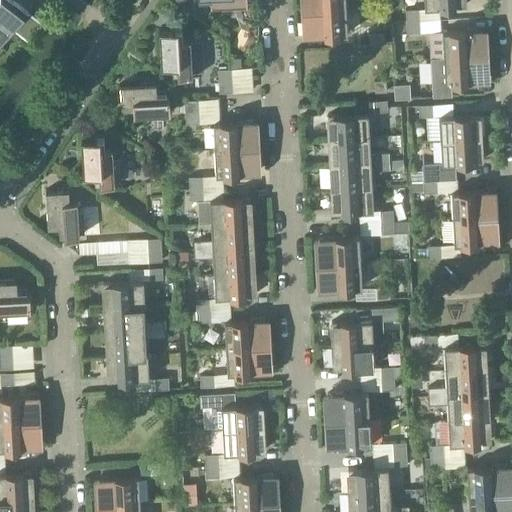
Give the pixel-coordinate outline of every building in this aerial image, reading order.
[(0,0),(0,51),(18,27),(19,27),(30,13),(26,11),(28,9),(16,0),(0,0)] [(210,0),(210,4),(222,4),(223,9),(244,8),(244,3),(247,2),(246,0),(210,0)] [(305,0),(306,10),(346,7),(345,0),(305,0)] [(346,7),(306,10),(307,36),(324,35),(324,36),(340,35),(340,34),(347,33),(346,7)] [(405,9),(406,21),(419,20),(419,8),(405,9)] [(419,20),(406,21),(406,33),(420,32),(419,20)] [(203,40),(191,41),(190,38),(182,38),(182,27),(170,28),(170,27),(159,28),(161,64),(172,64),(173,73),(177,72),(178,75),(192,75),(192,72),(204,71),(203,40)] [(442,31),(443,57),(484,54),(482,28),(465,29),(465,28),(449,29),(449,30),(442,31)] [(369,32),(370,44),(383,44),(383,32),(369,32)] [(484,54),(443,57),(445,83),(452,82),(452,83),(469,82),(468,81),(485,80),(484,54)] [(237,58),(229,59),(230,68),(238,67),(237,58)] [(231,68),(218,69),(218,81),(232,80),(231,68)] [(374,80),(375,91),(375,92),(386,91),(386,79),(374,80)] [(232,80),(218,81),(219,92),(233,92),(232,80)] [(120,84),(120,95),(121,95),(121,106),(133,106),(133,114),(170,112),(169,97),(166,97),(166,93),(157,94),(156,82),(120,84)] [(410,97),(409,83),(393,84),(394,98),(410,97)] [(184,100),(185,112),(198,111),(198,99),(184,100)] [(373,100),(374,112),(387,111),(387,99),(373,100)] [(419,105),(420,116),(433,116),(432,104),(419,105)] [(198,111),(185,112),(186,123),(199,123),(220,121),(219,110),(198,111)] [(328,115),(329,138),(369,136),(368,112),(353,113),(353,112),(336,113),(336,114),(328,115)] [(439,115),(440,139),(480,137),(479,113),(470,114),(470,112),(453,113),(454,115),(439,115)] [(213,122),(214,148),(255,146),(253,120),(237,121),(237,120),(220,121),(220,122),(213,122)] [(81,137),(83,173),(94,173),(95,182),(99,182),(100,185),(114,184),(114,181),(120,181),(119,159),(113,159),(112,147),(104,148),(104,136),(92,137),(92,136),(81,137)] [(329,138),(330,163),(389,160),(389,151),(370,152),(369,136),(329,138)] [(480,137),(440,139),(441,163),(456,162),(456,163),(473,162),(473,161),(482,160),(480,137)] [(255,146),(214,148),(216,174),(223,174),(223,175),(240,174),(239,173),(256,172),(255,146)] [(330,163),(332,188),(372,186),(371,170),(390,169),(389,160),(330,163)] [(422,169),(423,181),(436,180),(436,168),(422,169)] [(189,176),(189,188),(202,187),(202,176),(189,176)] [(436,180),(423,181),(423,193),(437,192),(436,180)] [(372,186),(332,188),(333,212),(342,211),(342,213),(358,212),(358,211),(374,210),(372,186)] [(202,187),(189,188),(190,200),(203,199),(202,187)] [(46,190),(48,226),(59,225),(60,234),(64,234),(64,237),(79,236),(79,233),(85,233),(83,211),(78,212),(77,200),(69,200),(68,189),(57,189),(46,190)] [(451,191),(452,217),(493,215),(491,189),(474,190),(475,189),(458,190),(458,191),(451,191)] [(199,223),(211,223),(251,220),(250,197),(241,197),(241,196),(224,197),(224,198),(197,200),(199,223)] [(374,210),(358,211),(358,212),(359,222),(380,221),(393,221),(393,209),(374,210)] [(493,215),(452,217),(454,243),(461,243),(461,244),(477,243),(477,242),(494,241),(493,215)] [(193,240),(194,249),(252,245),(251,220),(211,223),(212,239),(193,240)] [(380,221),(359,222),(360,234),(380,233),(394,232),(409,232),(408,220),(393,221),(380,221)] [(318,237),(320,263),(360,261),(359,235),(352,235),(352,234),(335,235),(335,236),(318,237)] [(147,238),(148,249),(161,249),(160,237),(147,238)] [(426,245),(427,257),(441,256),(440,244),(426,245)] [(213,256),(214,273),(254,271),(252,245),(194,249),(194,257),(213,256)] [(161,249),(148,249),(148,261),(162,260),(161,249)] [(360,261),(320,263),(321,289),(338,288),(338,289),(355,288),(355,287),(362,287),(360,261)] [(149,267),(149,279),(163,278),(162,266),(149,267)] [(254,271),(214,273),(215,296),(230,296),(230,297),(247,296),(247,295),(255,294),(254,271)] [(0,279),(0,310),(6,310),(6,316),(28,315),(28,309),(31,309),(30,294),(27,294),(27,290),(17,290),(17,279),(0,279)] [(103,282),(104,306),(145,303),(143,280),(128,281),(128,279),(112,280),(112,281),(103,282)] [(362,287),(355,287),(355,288),(355,299),(376,298),(390,297),(389,285),(375,286),(362,287)] [(209,298),(196,298),(196,310),(210,309),(229,308),(228,297),(209,298)] [(104,306),(106,331),(165,327),(164,319),(146,320),(145,303),(104,306)] [(377,306),(356,308),(356,319),(357,320),(382,318),(382,319),(401,318),(400,305),(377,306)] [(210,309),(196,310),(197,321),(210,321),(230,319),(229,308),(210,309)] [(224,320),(226,346),(266,344),(264,318),(248,319),(248,318),(231,319),(231,320),(224,320)] [(340,321),(331,321),(333,345),(380,342),(382,319),(382,318),(357,320),(356,319),(340,319),(340,321)] [(106,331),(107,356),(148,354),(147,337),(165,336),(165,327),(106,331)] [(437,334),(423,334),(424,346),(438,346),(437,334)] [(0,342),(0,366),(13,365),(12,342),(0,342)] [(381,358),(380,342),(333,345),(334,368),(342,368),(343,369),(359,368),(359,367),(374,366),(374,358),(381,358)] [(444,345),(445,369),(485,367),(484,343),(475,344),(475,343),(459,344),(459,345),(444,345)] [(266,344),(226,346),(227,372),(234,372),(234,373),(251,372),(251,371),(267,370),(266,344)] [(148,354),(107,356),(109,379),(117,379),(117,380),(134,379),(134,378),(149,377),(148,354)] [(374,366),(359,367),(359,368),(360,379),(394,377),(394,365),(374,366)] [(427,387),(428,395),(487,392),(485,367),(445,369),(446,386),(427,387)] [(0,372),(0,373),(1,384),(14,383),(13,371),(0,372)] [(200,374),(200,386),(214,385),(213,373),(200,374)] [(155,377),(155,389),(169,388),(168,376),(155,377)] [(394,377),(360,379),(361,390),(361,391),(368,391),(395,389),(394,377)] [(327,393),(329,419),(369,417),(368,391),(361,391),(361,390),(344,391),(344,392),(327,393)] [(236,404),(235,404),(235,391),(199,393),(200,406),(211,406),(212,429),(222,429),(263,427),(261,403),(253,403),(253,402),(236,403),(236,404)] [(447,403),(448,419),(488,417),(487,392),(428,395),(428,404),(447,403)] [(0,396),(0,422),(36,420),(35,394),(18,395),(18,394),(1,395),(1,396),(0,396)] [(156,397),(157,411),(169,411),(168,396),(156,397)] [(369,417),(329,419),(330,445),(347,444),(347,445),(364,444),(364,443),(371,443),(369,417)] [(488,417),(448,419),(449,443),(464,442),(464,443),(481,442),(481,441),(489,441),(488,417)] [(36,420),(0,422),(0,448),(4,448),(5,449),(21,448),(21,447),(38,446),(36,420)] [(263,427),(222,429),(224,452),(239,452),(239,453),(255,452),(255,451),(264,450),(263,427)] [(392,442),(393,454),(406,453),(406,441),(392,442)] [(430,445),(430,456),(444,456),(443,444),(430,445)] [(218,453),(205,454),(205,466),(239,463),(239,453),(239,452),(218,453)] [(393,454),(372,455),(373,466),(373,467),(388,466),(394,465),(407,465),(406,453),(393,454)] [(444,456),(430,456),(431,468),(444,467),(444,456)] [(160,461),(160,473),(174,472),(173,460),(171,461),(160,461)] [(239,463),(205,466),(206,477),(219,476),(233,476),(240,476),(240,475),(239,463)] [(467,466),(468,492),(508,490),(507,464),(490,465),(490,464),(473,465),(473,466),(467,466)] [(348,468),(349,492),(389,490),(388,466),(373,467),(373,466),(356,467),(356,468),(348,468)] [(0,472),(0,496),(32,495),(31,471),(23,471),(23,470),(6,471),(6,472),(0,472)] [(98,477),(100,503),(140,501),(138,475),(131,475),(131,474),(115,475),(115,476),(98,477)] [(233,476),(234,502),(275,500),(273,474),(257,475),(257,474),(240,475),(240,476),(233,476)] [(349,492),(350,511),(408,511),(409,505),(390,506),(389,490),(349,492)] [(509,511),(508,490),(468,492),(468,511),(509,511)] [(33,511),(32,495),(0,496),(0,511),(33,511)] [(275,511),(275,500),(234,502),(234,511),(275,511)] [(140,511),(140,501),(100,503),(100,511),(140,511)]
